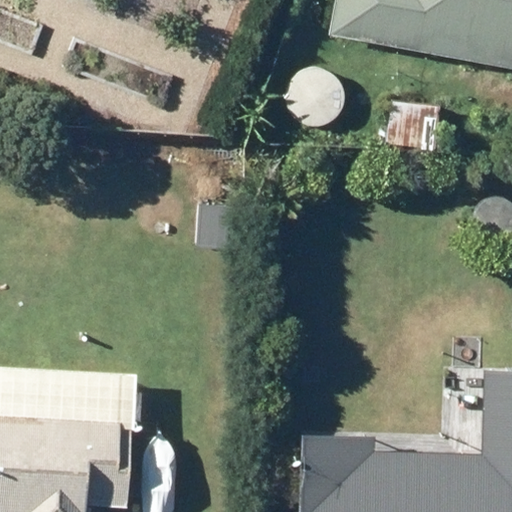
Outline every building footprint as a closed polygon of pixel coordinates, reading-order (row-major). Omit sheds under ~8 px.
[(511,0),(369,0),(363,35),(363,37),(511,65),(511,0)] [(43,27),(0,8),(0,40),(31,54),(43,27)] [(169,76),(78,39),(67,67),(157,104),(169,76)] [(511,192),(478,189),(474,237),(511,240),(511,192)] [(144,372),(0,361),(0,508),(22,510),(21,511),(97,511),(98,499),(135,502),(144,372)] [(511,511),(511,362),(488,362),(484,450),(307,442),(303,511),(511,511)]
